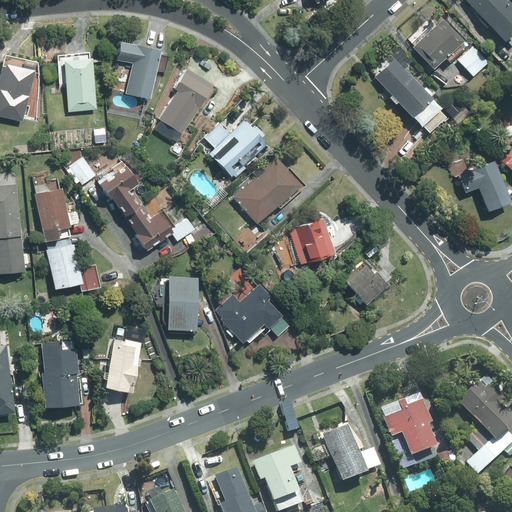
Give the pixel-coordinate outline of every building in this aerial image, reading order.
[(462,0),(503,46),(511,37),(511,7),(507,2),(505,3),(502,0),(462,0)] [(432,73),(463,44),(442,22),(411,50),(432,73)] [(125,92),(150,98),(160,49),(119,40),(114,59),(131,62),(125,92)] [(487,65),(472,48),(456,61),(471,78),(487,65)] [(67,112),(96,109),(91,57),(62,60),(67,112)] [(418,125),(436,110),(429,102),(431,101),(395,59),(373,78),(409,120),(412,118),(418,125)] [(0,116),(21,121),(33,70),(3,62),(0,76),(0,116)] [(196,106),(210,83),(185,67),(171,88),(174,90),(156,118),(179,133),(197,106),(196,106)] [(451,117),(459,110),(453,103),(445,111),(451,117)] [(265,143),(242,120),(207,154),(230,176),(265,143)] [(105,141),(104,128),(92,129),(94,143),(105,141)] [(485,136),(479,129),(474,133),(481,140),(485,136)] [(511,145),(510,143),(496,156),(503,163),(502,164),(511,173),(511,145)] [(286,169),(275,156),(260,168),(262,170),(231,197),(255,223),(299,184),(285,169),(286,169)] [(80,184),(94,174),(82,157),(68,167),(80,184)] [(510,204),(493,162),(456,177),(463,195),(476,190),(486,214),(510,204)] [(123,215),(141,203),(131,188),(137,183),(124,164),(98,182),(108,197),(110,196),(123,215)] [(0,272),(24,270),(16,183),(0,184),(0,272)] [(45,240),(69,235),(67,226),(69,225),(61,187),(33,192),(42,240),(45,240)] [(141,203),(123,215),(135,233),(134,234),(145,249),(170,232),(176,240),(193,228),(186,218),(169,229),(157,211),(150,216),(141,203)] [(334,253),(322,217),(288,228),(300,264),(334,253)] [(193,240),(190,234),(185,237),(188,243),(193,240)] [(69,235),(45,240),(47,249),(46,249),(53,288),(81,282),(74,243),(71,243),(69,235)] [(365,304),(386,284),(373,270),(371,272),(361,261),(342,279),(365,304)] [(195,332),(197,278),(168,277),(166,331),(195,332)] [(233,294),(216,309),(223,317),(221,319),(229,328),(227,331),(232,337),(235,334),(242,343),(247,339),(249,341),(266,326),(268,328),(270,327),(277,335),(289,325),(281,316),(282,315),(268,300),(271,297),(260,284),(240,301),(233,294)] [(129,392),(140,342),(124,339),(124,341),(113,339),(103,387),(129,392)] [(40,342),(42,372),(39,372),(41,394),(37,394),(39,411),(62,409),(61,406),(77,404),(74,373),(77,372),(74,347),(60,349),(59,341),(40,342)] [(0,413),(13,412),(5,344),(0,344),(0,413)] [(91,358),(90,348),(82,349),(82,358),(91,358)] [(456,399),(492,437),(476,452),(487,464),(502,451),(508,457),(511,453),(511,441),(511,442),(511,441),(511,437),(504,429),(511,421),(511,416),(500,404),(503,401),(487,385),(484,387),(477,380),(456,399)] [(383,416),(390,435),(401,431),(409,454),(435,444),(427,423),(431,421),(420,391),(398,400),(401,409),(383,416)] [(366,470),(347,424),(321,434),(340,481),(366,470)] [(293,445),(252,461),(258,480),(264,478),(276,511),(302,502),(288,467),(300,463),(293,445)] [(436,454),(440,465),(454,460),(451,450),(446,452),(445,451),(436,454)] [(252,511),(235,467),(213,476),(223,501),(217,504),(219,511),(252,511)] [(183,511),(173,488),(149,499),(154,511),(183,511)]
